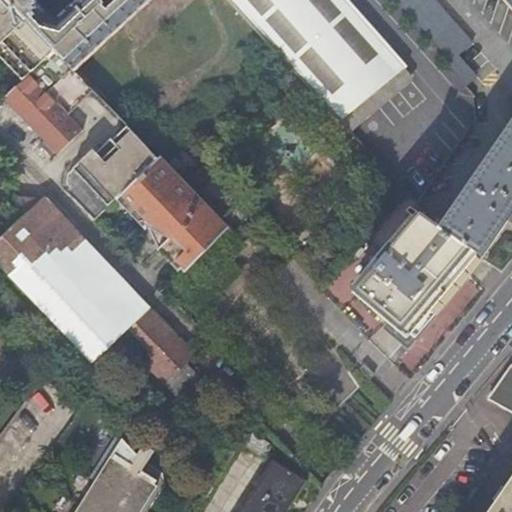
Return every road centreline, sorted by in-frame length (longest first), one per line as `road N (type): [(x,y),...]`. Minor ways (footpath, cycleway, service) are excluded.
road 1 (residential): [(340,511),(511,304)]
road 2 (unknown): [(379,0),(429,56),(435,88),(423,117),(363,185)]
